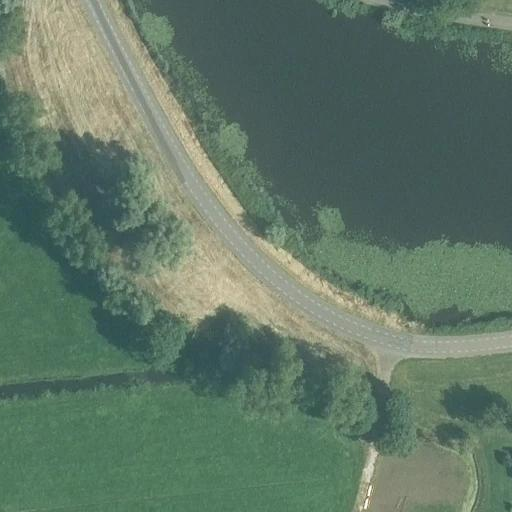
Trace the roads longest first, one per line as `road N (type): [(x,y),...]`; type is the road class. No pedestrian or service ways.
road 1 (tertiary): [(511,343),(388,345),(315,308),(257,266),(199,199),(92,0)]
road 2 (track): [(359,511),(388,345)]
road 3 (unclassified): [(511,27),(368,0)]
